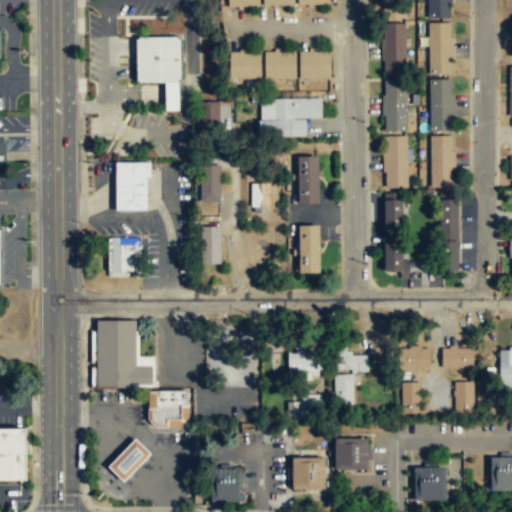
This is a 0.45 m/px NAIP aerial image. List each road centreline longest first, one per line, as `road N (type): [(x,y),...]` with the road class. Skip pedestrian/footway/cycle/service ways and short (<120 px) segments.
road 1 (secondary): [(53,0),(58,511)]
road 2 (residential): [(57,303),(511,297)]
road 3 (residential): [(354,298),(352,0)]
road 4 (residential): [(485,0),(486,298)]
